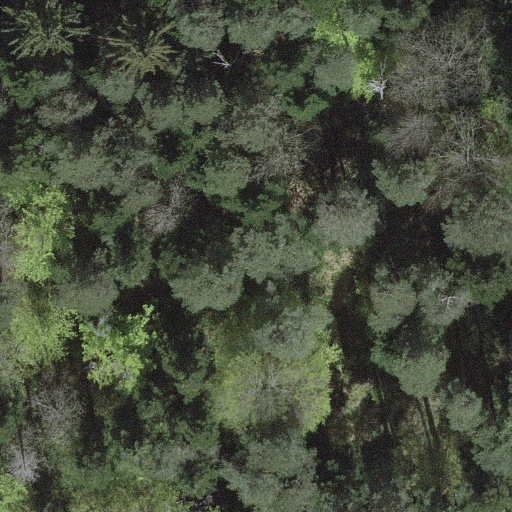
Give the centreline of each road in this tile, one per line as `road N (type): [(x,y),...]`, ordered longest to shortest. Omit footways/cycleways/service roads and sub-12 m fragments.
road 1 (track): [(340,230),(327,303),(388,511)]
road 2 (track): [(511,122),(340,230)]
